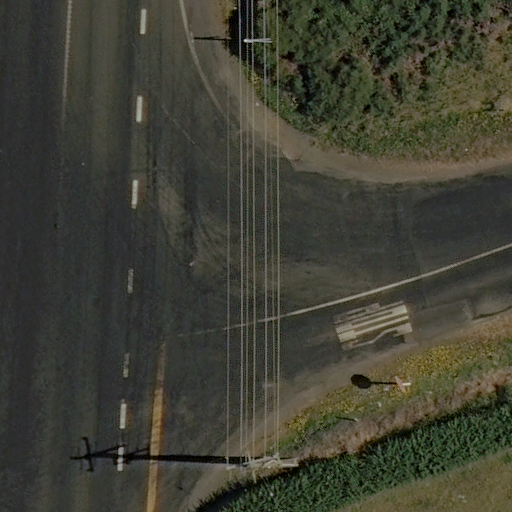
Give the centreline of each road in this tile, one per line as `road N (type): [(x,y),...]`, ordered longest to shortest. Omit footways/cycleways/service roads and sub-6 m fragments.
road 1 (unclassified): [(511,243),(271,324),(160,343),(47,412)]
road 2 (primary): [(47,412),(73,0)]
